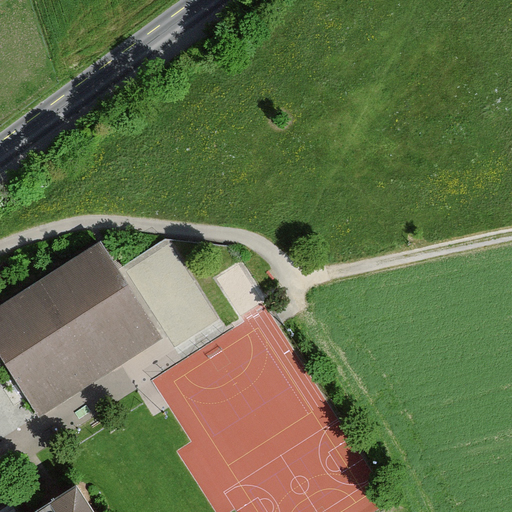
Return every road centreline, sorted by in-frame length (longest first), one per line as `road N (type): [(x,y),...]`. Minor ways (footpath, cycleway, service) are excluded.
road 1 (secondary): [(0,153),(208,0)]
road 2 (track): [(511,235),(294,286)]
